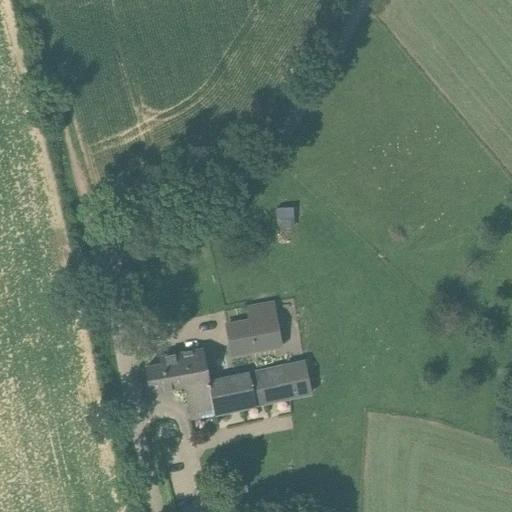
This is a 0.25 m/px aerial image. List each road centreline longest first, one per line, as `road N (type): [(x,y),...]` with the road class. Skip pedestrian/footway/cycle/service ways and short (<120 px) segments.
road 1 (unclassified): [(112,266),(137,230),(239,177),(274,145),(363,0)]
road 2 (residential): [(155,511),(112,266)]
